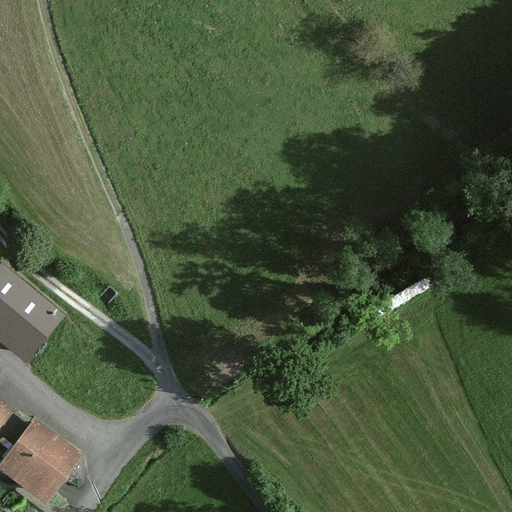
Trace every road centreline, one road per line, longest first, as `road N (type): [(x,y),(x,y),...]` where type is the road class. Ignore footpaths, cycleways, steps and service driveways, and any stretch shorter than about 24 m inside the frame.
road 1 (track): [(43,0),(55,51),(145,279),(177,407)]
road 2 (track): [(177,407),(146,355),(49,278),(0,226)]
road 3 (residential): [(268,511),(213,432),(177,407)]
road 4 (track): [(89,511),(124,458),(177,407)]
